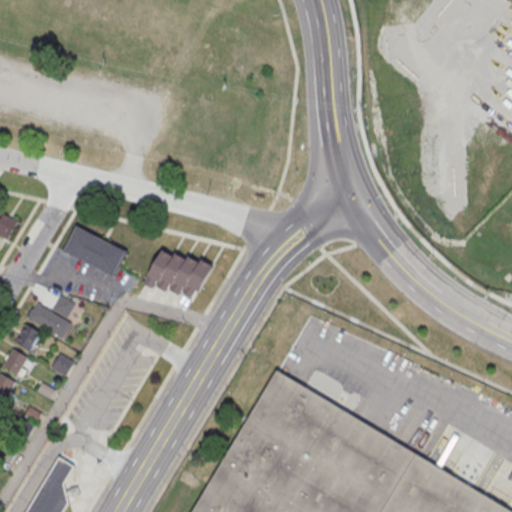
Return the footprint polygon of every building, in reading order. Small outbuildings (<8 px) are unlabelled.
[(0,234),(0,218),(4,212),(17,220),(7,238),(0,234)] [(65,252),(78,227),(127,252),(114,277),(65,252)] [(213,265),(202,258),(200,262),(189,255),(187,258),(176,251),(174,254),(164,248),(143,282),(152,287),(156,280),(158,281),(155,286),(164,292),(170,283),(172,284),(170,289),(177,293),(182,285),(186,287),(184,291),(191,295),(196,288),(198,289),(213,265)] [(62,295),(53,310),(68,319),(77,304),(62,295)] [(39,303),(30,318),(65,339),(73,324),(39,303)] [(28,324),(17,342),(32,351),(43,333),(28,324)] [(15,349),(4,367),(18,375),(29,357),(15,349)] [(51,367),(66,376),(74,362),(60,353),(51,367)] [(511,509),(511,511),(192,511),(279,368),(511,509)] [(2,373),(0,376),(0,396),(6,400),(17,382),(2,373)] [(26,511),(60,457),(75,467),(64,485),(66,491),(78,487),(81,494),(68,498),(70,503),(64,511),(26,511)]
